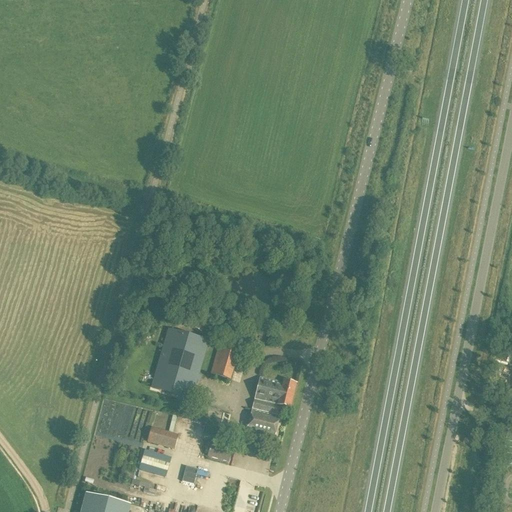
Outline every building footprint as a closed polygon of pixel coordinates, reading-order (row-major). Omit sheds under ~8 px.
[(199,283),(202,269),(182,264),(179,278),(199,283)] [(224,333),(226,329),(205,316),(203,320),(224,333)] [(202,332),(206,323),(196,318),(191,327),(202,332)] [(191,400),(208,342),(169,330),(151,389),(191,400)] [(230,380),(239,352),(219,346),(211,375),(214,375),(213,378),(216,379),(217,376),(230,380)] [(283,383),(260,377),(245,434),(274,441),(281,416),(275,415),(278,406),(290,409),(296,384),(283,381),(283,383)] [(174,451),(178,435),(170,433),(151,427),(146,443),(174,451)] [(229,463),(231,452),(210,447),(207,457),(229,463)] [(194,485),(197,470),(185,467),(182,482),(194,485)] [(160,472),(159,477),(171,480),(172,475),(160,472)] [(221,490),(217,488),(213,497),(217,499),(221,490)] [(80,511),(128,511),(131,506),(85,494),(80,511)] [(499,504),(511,507),(511,499),(510,499),(510,501),(500,499),(499,504)]
